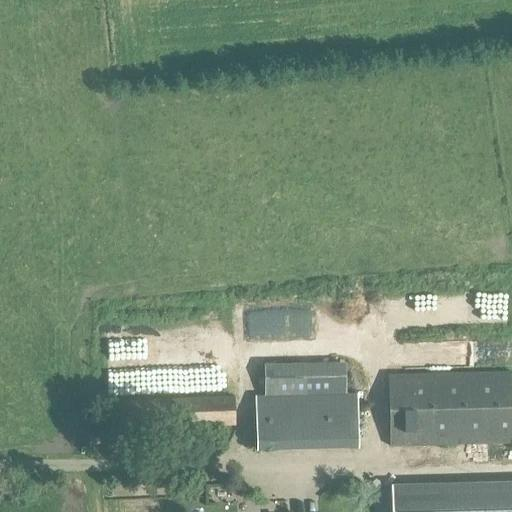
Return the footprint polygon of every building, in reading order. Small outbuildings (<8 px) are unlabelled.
[(301,319),(317,319),(318,342),(345,341),(344,313),(259,316),(260,332),(302,330),(301,319)] [(474,340),(456,339),(455,359),(473,360),(474,340)] [(265,396),(345,395),(345,367),(265,368),(265,396)] [(511,371),(388,375),(390,447),(511,444),(511,371)] [(258,451),(359,447),(358,394),(345,395),(265,396),(255,396),(258,451)] [(236,426),(235,397),(105,401),(106,430),(236,426)] [(511,511),(511,483),(397,486),(397,511),(511,511)]
